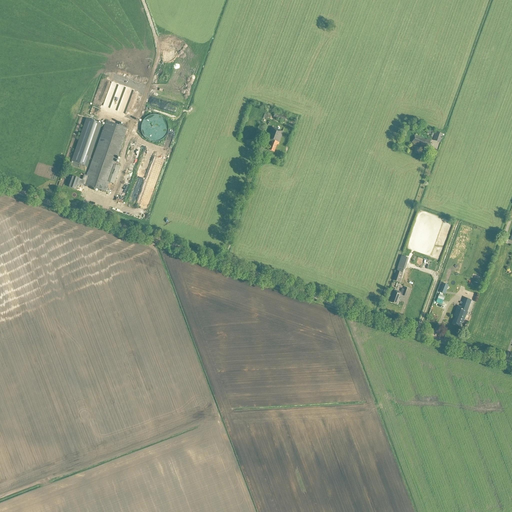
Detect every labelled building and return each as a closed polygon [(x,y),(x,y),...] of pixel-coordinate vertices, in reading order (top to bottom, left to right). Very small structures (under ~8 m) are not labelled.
[(169,135),(161,113),(149,118),(150,120),(142,122),(147,138),(154,136),(154,138),(157,137),(157,139),(169,135)] [(265,114),(263,118),(273,122),(275,118),(285,121),(287,117),(275,113),(273,117),(265,114)] [(86,119),(80,136),(71,162),(87,167),(102,125),(86,119)] [(82,180),(79,180),(72,177),(68,187),(76,190),(78,183),(86,186),(105,192),(108,182),(114,184),(120,167),(114,165),(127,129),(106,122),(87,176),(84,175),(82,180)] [(267,140),(271,142),(268,150),(274,153),(277,145),(278,145),(279,143),(283,132),(271,127),(267,140)] [(433,140),(440,143),(443,134),(436,131),(433,140)] [(412,143),(414,144),(414,145),(422,148),(423,146),(425,147),(424,148),(428,149),(429,147),(431,147),(432,143),(430,143),(431,141),(427,139),(427,140),(422,139),(422,138),(418,136),(415,135),(412,143)] [(400,282),(408,257),(402,255),(394,280),(400,282)] [(442,292),(446,294),(449,285),(444,283),(442,290),(441,292),(442,292)] [(406,296),(409,288),(406,287),(405,289),(402,288),(401,292),(395,289),(391,301),(398,304),(401,294),(403,295),(406,296)] [(452,324),(460,328),(463,322),(464,322),(471,301),(465,298),(461,307),(458,306),(454,316),(453,318),(454,319),(452,324)]
